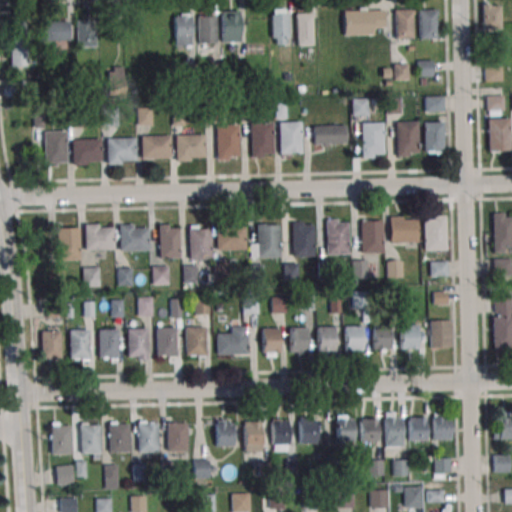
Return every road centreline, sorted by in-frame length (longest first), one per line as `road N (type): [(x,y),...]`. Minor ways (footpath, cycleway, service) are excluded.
road 1 (residential): [(0,199),(511,183)]
road 2 (residential): [(473,511),(459,0)]
road 3 (residential): [(18,394),(511,381)]
road 4 (residential): [(25,511),(13,300),(0,219)]
